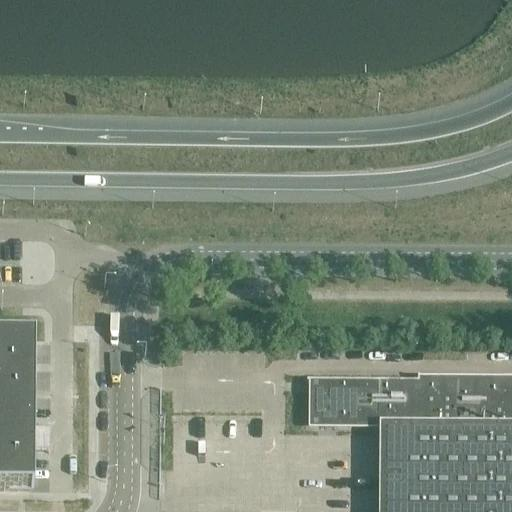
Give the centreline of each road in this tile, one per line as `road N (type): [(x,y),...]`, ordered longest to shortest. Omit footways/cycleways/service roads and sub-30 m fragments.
road 1 (motorway): [(511,97),(383,136),(0,133)]
road 2 (motorway): [(0,180),(379,189),(511,154)]
road 3 (secondary): [(117,511),(128,297),(150,268),(262,259)]
road 4 (secondary): [(511,260),(262,259)]
road 5 (unknown): [(55,298),(53,498)]
road 6 (unknown): [(126,379),(321,371)]
